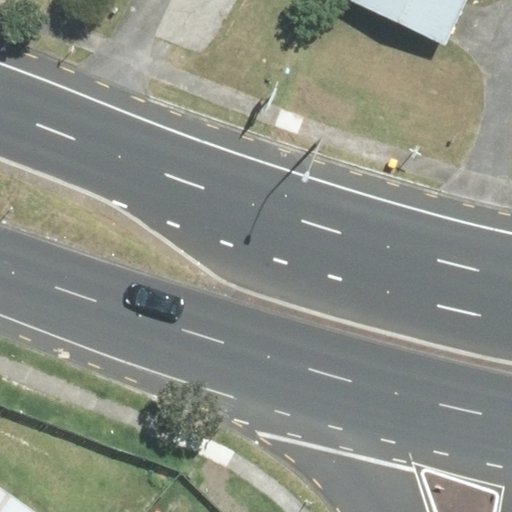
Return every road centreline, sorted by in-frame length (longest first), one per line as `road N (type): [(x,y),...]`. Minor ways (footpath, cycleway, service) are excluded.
road 1 (primary): [(0,102),(511,272)]
road 2 (primary): [(334,368),(0,260)]
road 3 (primary): [(511,413),(334,368)]
road 4 (residential): [(412,511),(334,368)]
